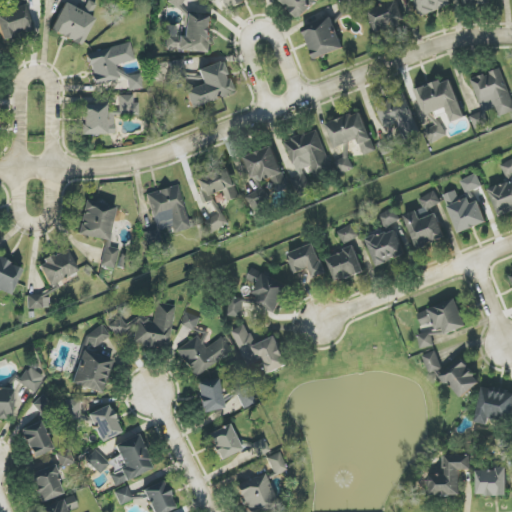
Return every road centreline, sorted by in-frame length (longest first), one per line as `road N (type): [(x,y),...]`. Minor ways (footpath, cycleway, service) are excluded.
road 1 (residential): [(0,170),(157,158),(435,46),(511,35)]
road 2 (residential): [(18,170),(20,87),(39,74),(52,88),(50,217),(37,226),(23,221),(18,170)]
road 3 (residential): [(321,321),(511,245)]
road 4 (residential): [(299,101),(273,36),(258,32),(247,47),(270,112)]
road 5 (residential): [(209,511),(151,392)]
